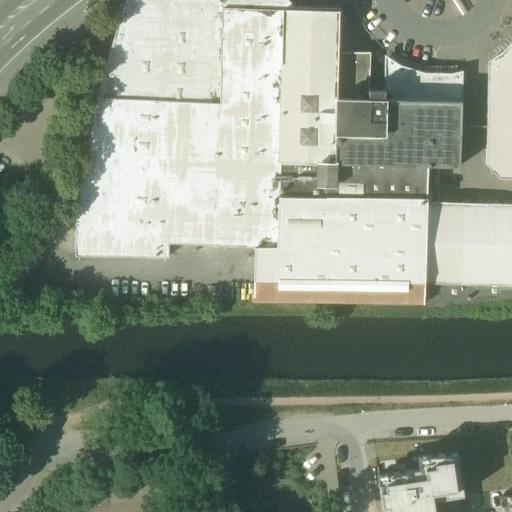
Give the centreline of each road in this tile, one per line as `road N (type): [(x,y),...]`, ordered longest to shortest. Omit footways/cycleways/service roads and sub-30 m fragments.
road 1 (residential): [(0,502),(41,461),(85,444),(191,445),(351,426)]
road 2 (residential): [(351,426),(511,420)]
